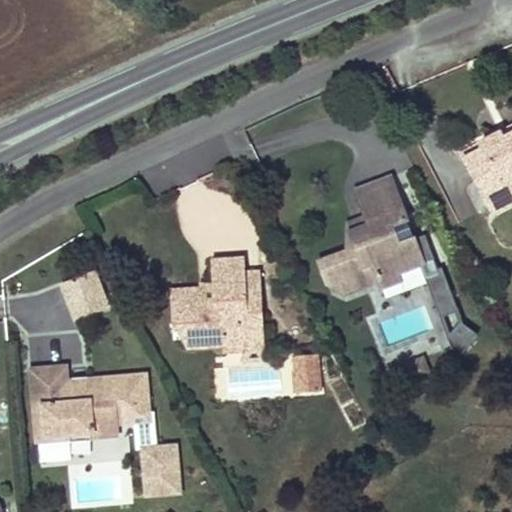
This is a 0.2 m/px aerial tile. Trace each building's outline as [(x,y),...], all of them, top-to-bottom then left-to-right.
[(511,127),(503,132),(507,138),(511,135),(511,127)] [(487,149),(467,159),(488,199),(508,189),(504,183),(511,179),(511,135),(507,138),(503,132),(483,143),(487,149)] [(483,143),(463,153),(467,159),(487,149),(483,143)] [(508,189),(488,199),(496,214),(511,205),(511,179),(504,183),(508,189)] [(369,226),(349,233),(356,251),(319,266),(327,287),(343,297),(379,284),(382,291),(401,284),(398,276),(424,266),(415,240),(399,246),(391,225),(405,219),(392,185),(358,197),(366,218),(369,226)] [(366,218),(346,225),(349,233),(369,226),(366,218)] [(215,307),(202,308),(177,308),(177,329),(184,330),(185,342),(222,341),(223,351),(241,350),(241,340),(263,339),(262,313),(248,314),(247,275),(246,259),(214,261),(214,283),(215,307)] [(69,316),(108,307),(98,266),(59,275),(69,316)] [(401,284),(382,291),(384,296),(429,279),(424,266),(398,276),(401,284)] [(261,274),(247,275),(248,314),(262,313),(261,274)] [(214,283),(201,284),(202,308),(215,307),(214,283)] [(445,346),(462,357),(479,332),(463,320),(445,346)] [(296,391),(321,389),(317,354),(293,357),(296,391)] [(75,392),(74,383),(67,384),(65,369),(33,371),(37,419),(48,418),(50,439),(70,438),(69,433),(89,432),(89,435),(115,433),(114,423),(133,421),(132,413),(147,412),(144,382),(131,383),(131,377),(88,381),(89,391),(75,392)] [(88,381),(74,383),(75,392),(89,391),(88,381)] [(176,444),(139,446),(143,495),(180,492),(176,444)]
